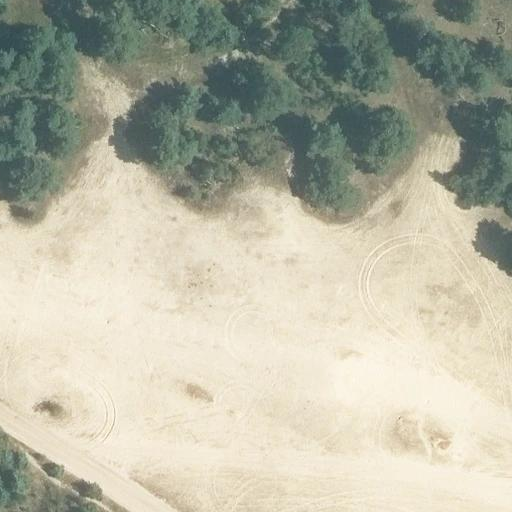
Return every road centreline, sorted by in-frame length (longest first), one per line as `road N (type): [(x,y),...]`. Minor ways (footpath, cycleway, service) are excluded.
road 1 (track): [(112,485),(282,471),(511,487)]
road 2 (track): [(0,417),(151,511)]
